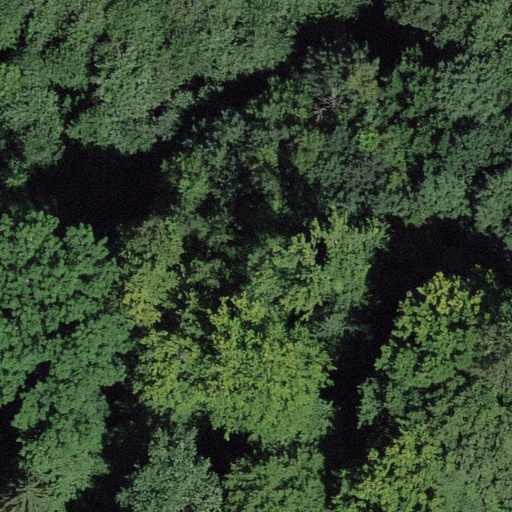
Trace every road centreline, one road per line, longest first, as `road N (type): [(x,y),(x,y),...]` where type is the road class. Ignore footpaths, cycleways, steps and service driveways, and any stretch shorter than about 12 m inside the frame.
road 1 (track): [(0,249),(60,292),(511,489)]
road 2 (track): [(60,292),(178,456),(244,511)]
